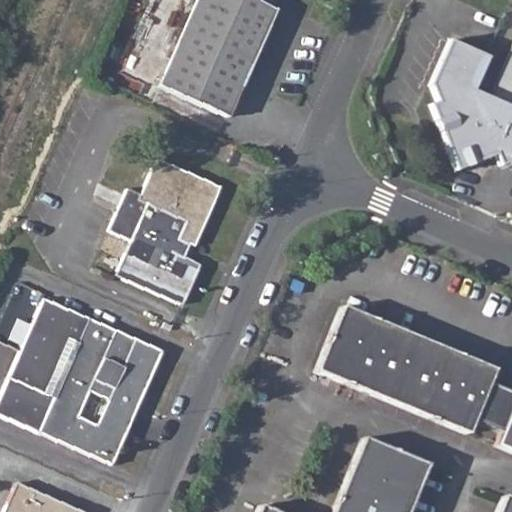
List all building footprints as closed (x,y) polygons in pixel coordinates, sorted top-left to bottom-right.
[(244,0),(193,0),(156,85),(223,115),(270,11),(244,0)] [(444,43),(424,87),(430,103),(424,106),(451,171),(489,156),(494,166),(503,162),(511,166),(511,36),(485,100),(466,91),(480,59),(444,43)] [(121,187),(103,229),(126,239),(111,275),(177,305),(193,265),(178,257),(184,244),(189,245),(214,187),(151,160),(136,193),(121,187)] [(0,416),(107,463),(155,351),(37,298),(0,384),(0,416)] [(336,306),(310,372),(462,434),(467,420),(495,431),(490,445),(511,453),(511,378),(506,392),(488,384),(493,371),(336,306)] [(270,511),(255,505),(252,511),(403,511),(422,464),(358,437),(327,511),(270,511)] [(0,511),(74,511),(11,482),(0,505),(0,511)] [(511,511),(511,500),(498,494),(490,511),(511,511)]
